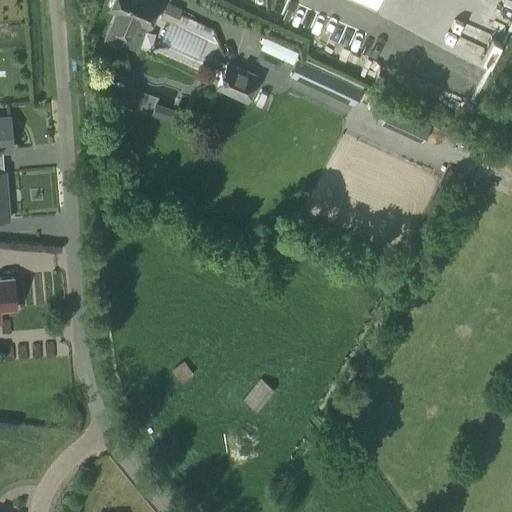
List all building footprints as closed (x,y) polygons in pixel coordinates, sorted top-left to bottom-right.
[(148,0),(149,1),(146,0),(111,0),(109,7),(117,11),(110,27),(131,37),(140,20),(150,25),(161,0),(148,0)] [(179,13),(164,7),(157,23),(172,29),(179,13)] [(362,88),(297,58),(289,77),(354,106),(362,88)] [(258,75),(227,62),(216,89),(247,102),(258,75)] [(118,81),(113,91),(138,102),(142,92),(118,81)] [(417,131),(421,123),(393,110),(398,99),(382,92),(373,111),(417,131)] [(174,112),(155,105),(151,117),(170,123),(174,112)] [(4,172),(2,150),(11,150),(9,119),(0,119),(0,220),(8,220),(5,171),(4,172)] [(25,236),(21,261),(33,263),(37,238),(25,236)] [(0,310),(16,309),(14,278),(0,279),(0,310)] [(176,354),(165,360),(171,372),(182,366),(176,354)] [(235,391),(249,402),(268,380),(254,369),(235,391)] [(54,470),(49,488),(62,492),(67,474),(54,470)]
